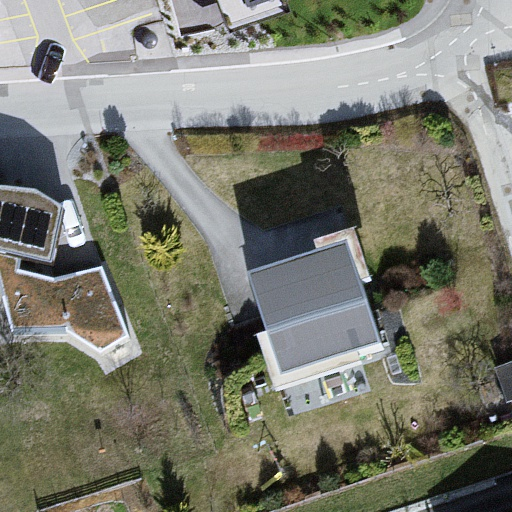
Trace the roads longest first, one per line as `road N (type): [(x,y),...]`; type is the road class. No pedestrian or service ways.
road 1 (residential): [(0,113),(300,95),(380,83),(460,54)]
road 2 (residential): [(460,54),(511,211)]
road 3 (unknown): [(511,465),(390,511)]
